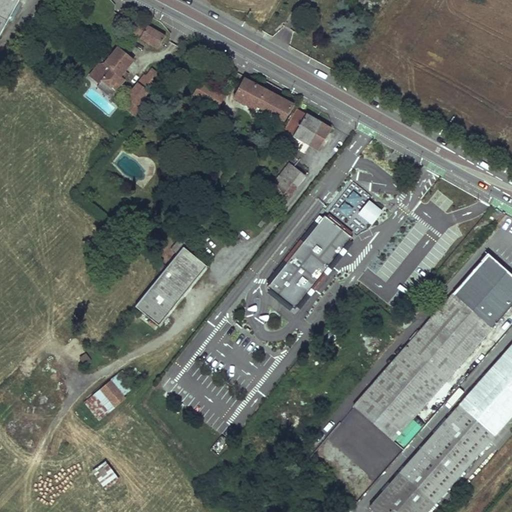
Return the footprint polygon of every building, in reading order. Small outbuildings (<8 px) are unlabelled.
[(0,0),(0,34),(19,0),(0,0)] [(137,20),(131,33),(159,49),(166,36),(137,20)] [(99,66),(91,77),(101,84),(103,81),(116,92),(125,80),(121,77),(125,72),(134,61),(118,48),(103,67),(99,66)] [(152,70),(146,78),(154,84),(159,78),(160,76),(152,70)] [(129,75),(125,72),(121,77),(125,80),(129,75)] [(159,78),(154,84),(158,88),(164,81),(159,78)] [(245,78),(235,98),(257,110),(256,112),(273,121),(277,115),(285,120),(293,104),(245,78)] [(116,92),(103,81),(101,84),(98,88),(111,98),(116,92)] [(200,84),(194,95),(217,107),(223,96),(200,84)] [(138,85),(127,98),(133,103),(128,109),(132,113),(149,93),(138,85)] [(298,110),(285,131),(318,150),(331,129),(298,110)] [(289,163),(267,191),(272,195),(271,197),(281,204),(282,206),(305,176),(289,163)] [(352,205),(358,197),(352,192),(346,200),(352,205)] [(271,197),(269,199),(278,207),(281,204),(271,197)] [(356,214),(370,226),(382,212),(368,201),(356,214)] [(190,211),(175,229),(182,235),(170,249),(176,254),(205,219),(199,215),(197,217),(190,211)] [(266,282),(269,284),(322,218),(319,215),(266,282)] [(269,284),(267,287),(269,289),(278,296),(280,293),(283,296),(281,298),(282,299),(283,296),(287,299),(285,302),(292,307),(294,309),(307,293),(309,294),(313,290),(311,288),(324,271),(326,273),(345,250),(343,248),(352,237),(324,215),(322,218),(269,284)] [(167,267),(135,306),(159,325),(207,266),(183,247),(167,267)] [(511,275),(487,254),(407,346),(446,381),(511,305),(511,275)] [(269,289),(267,292),(290,310),(292,307),(285,302),(282,299),(281,298),(278,296),(269,289)] [(511,345),(380,495),(398,511),(427,511),(511,415),(511,345)] [(407,346),(354,407),(393,441),(446,381),(407,346)] [(80,358),(85,366),(92,362),(87,354),(80,358)] [(123,371),(117,375),(130,391),(135,386),(123,371)] [(117,375),(113,378),(126,394),(130,391),(117,375)] [(113,378),(110,381),(122,396),(126,394),(113,378)] [(110,381),(101,388),(115,406),(124,399),(122,396),(110,381)] [(115,406),(101,388),(84,402),(99,420),(115,406)] [(104,489),(118,478),(107,462),(92,472),(104,489)] [(398,511),(380,495),(369,507),(374,511),(398,511)]
